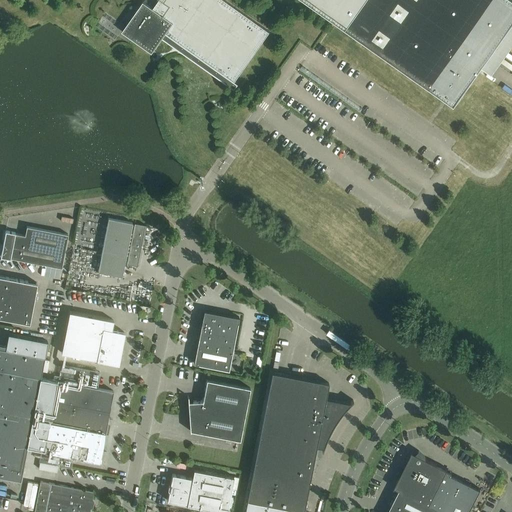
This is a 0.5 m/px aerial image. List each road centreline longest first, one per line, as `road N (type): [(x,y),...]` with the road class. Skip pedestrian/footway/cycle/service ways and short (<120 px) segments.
road 1 (unclassified): [(127,511),(175,272),(191,252)]
road 2 (unclassified): [(191,252),(216,257),(382,374),(405,403)]
road 3 (unclassified): [(341,511),(368,443),(405,403)]
road 4 (unclassified): [(405,403),(425,405),(511,466)]
